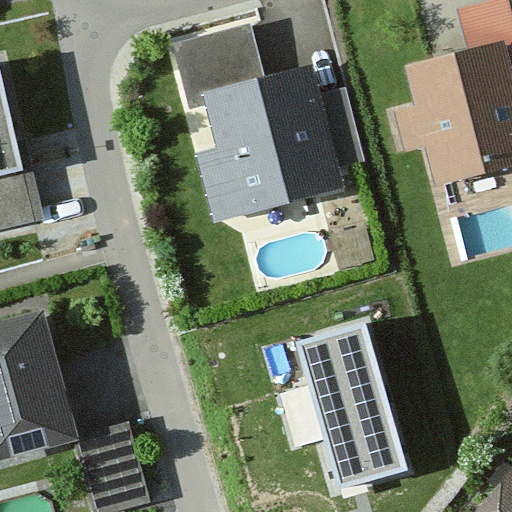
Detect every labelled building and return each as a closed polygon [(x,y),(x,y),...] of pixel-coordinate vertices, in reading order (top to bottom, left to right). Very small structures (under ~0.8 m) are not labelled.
[(256,32),(171,51),(208,223),(331,197),(304,72),(266,80),(256,32)] [(511,85),(502,43),(409,66),(418,103),(387,111),(398,153),(431,146),(439,180),(511,162),(511,85)] [(3,72),(0,72),(0,239),(36,231),(3,72)] [(22,314),(0,320),(0,458),(58,442),(22,314)] [(365,324),(299,343),(342,489),(407,470),(365,324)] [(93,501),(149,494),(137,410),(82,417),(93,501)] [(511,511),(511,474),(480,511),(511,511)]
